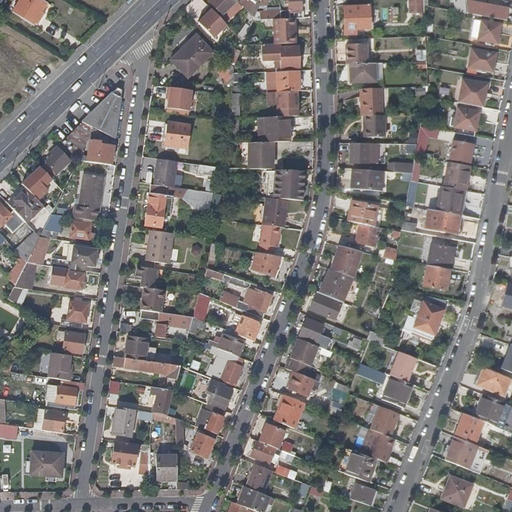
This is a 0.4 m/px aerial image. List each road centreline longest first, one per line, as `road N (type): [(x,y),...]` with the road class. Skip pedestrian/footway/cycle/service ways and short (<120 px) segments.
road 1 (residential): [(207,505),(305,268),(320,212),(328,169),(321,0)]
road 2 (residential): [(83,503),(145,74),(125,34)]
road 3 (residential): [(399,511),(474,313),(511,118)]
road 4 (primary): [(125,34),(0,154)]
road 5 (unclassified): [(83,503),(207,505)]
